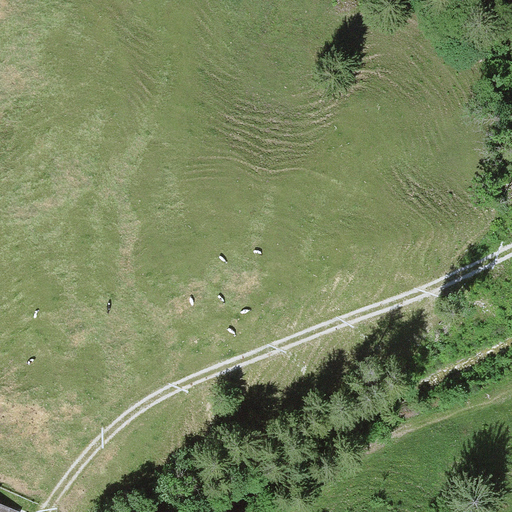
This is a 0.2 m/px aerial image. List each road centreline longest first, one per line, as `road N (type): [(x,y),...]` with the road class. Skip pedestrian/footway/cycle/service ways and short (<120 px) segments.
road 1 (track): [(511,249),(173,387)]
road 2 (track): [(45,511),(116,424),(173,387)]
